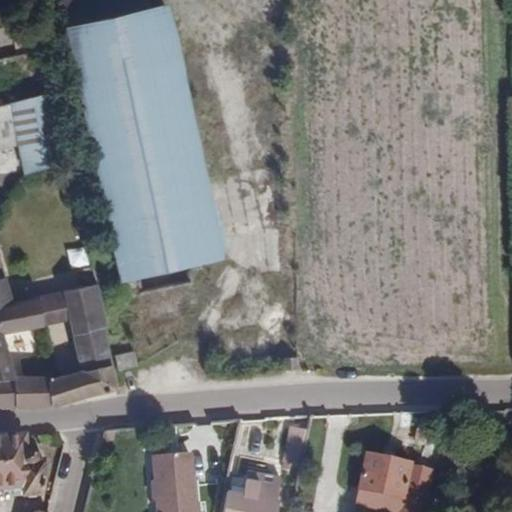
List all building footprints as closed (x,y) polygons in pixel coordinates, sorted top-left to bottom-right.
[(143,9),(141,0),(58,0),(64,27),(143,9)] [(175,60),(163,5),(143,9),(64,27),(76,81),(175,60)] [(218,255),(175,60),(76,81),(86,130),(105,220),(117,280),(132,276),(138,297),(190,284),(188,271),(198,270),(196,260),(218,255)] [(94,273),(87,243),(51,253),(58,281),(94,273)] [(120,388),(94,273),(58,281),(65,309),(77,361),(66,362),(48,365),(55,395),(70,393),(88,390),(120,388)] [(65,309),(58,281),(42,286),(50,313),(65,309)] [(66,362),(50,313),(42,286),(36,287),(41,316),(48,365),(66,362)] [(41,316),(36,287),(8,294),(0,295),(0,397),(55,395),(48,365),(22,368),(13,323),(41,316)] [(142,364),(137,349),(116,355),(121,368),(142,364)] [(294,470),(301,436),(283,431),(277,467),(294,470)] [(44,504),(42,468),(21,469),(20,444),(0,444),(0,497),(19,497),(20,505),(44,504)] [(200,511),(196,455),(152,458),(156,511),(200,511)] [(399,498),(405,462),(363,455),(355,491),(399,498)] [(271,508),(276,484),(241,476),(239,490),(266,493),(264,506),(271,508)] [(274,511),(275,510),(271,508),(264,506),(266,493),(239,490),(237,501),(220,498),(217,511),(274,511)]
